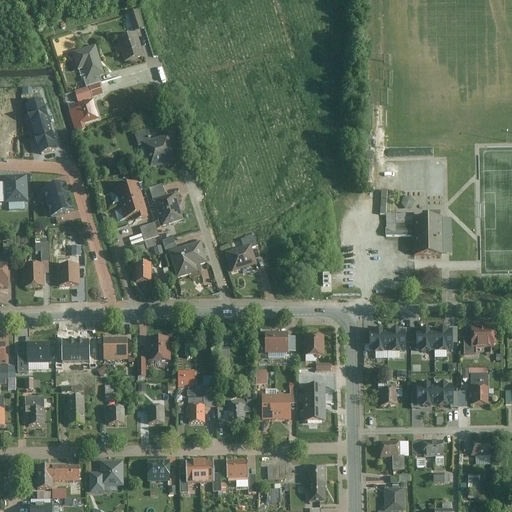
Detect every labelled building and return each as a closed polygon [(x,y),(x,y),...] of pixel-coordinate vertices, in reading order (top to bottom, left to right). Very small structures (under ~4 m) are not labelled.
[(144,30),(136,11),(127,14),(134,34),(144,30)] [(144,57),(137,35),(116,42),(124,64),(144,57)] [(104,76),(95,47),(72,55),(77,72),(83,70),(86,80),(87,82),(99,78),(104,76)] [(101,84),(99,78),(87,82),(86,80),(83,81),(85,89),(89,88),(101,84)] [(78,104),(92,99),(89,88),(85,89),(74,93),(78,104)] [(99,120),(93,101),(76,106),(77,110),(69,112),(75,134),(85,131),(84,126),(99,120)] [(49,127),(42,104),(28,108),(35,132),(49,127)] [(56,151),(49,127),(35,132),(42,155),(56,151)] [(143,145),(151,142),(148,132),(134,136),(138,149),(143,147),(143,145)] [(176,163),(168,137),(151,142),(143,145),(143,147),(150,171),(176,163)] [(25,177),(3,178),(4,205),(26,204),(25,177)] [(64,183),(42,190),(47,204),(69,197),(64,183)] [(125,187),(117,189),(121,203),(123,210),(126,220),(135,217),(136,222),(147,218),(146,213),(137,184),(133,185),(131,183),(126,185),(125,187)] [(154,203),(165,200),(162,187),(149,192),(153,204),(154,203)] [(69,197),(47,204),(51,218),(73,212),(69,197)] [(183,223),(175,197),(165,200),(154,203),(162,230),(183,223)] [(410,199),(403,200),(401,206),(405,211),(412,211),(414,204),(410,199)] [(412,228),(412,217),(385,217),(385,228),(412,228)] [(413,259),(441,259),(441,252),(441,219),(426,219),(412,220),(413,259)] [(159,239),(155,226),(140,231),(144,244),(159,239)] [(241,242),(244,249),(251,247),(252,250),(258,248),(255,238),(241,242)] [(74,257),(83,256),(82,240),(69,240),(70,248),(74,248),(74,257)] [(169,256),(177,253),(172,240),(162,244),(166,257),(169,256)] [(49,264),(49,246),(34,246),(35,255),(40,255),(41,265),(49,264)] [(207,267),(201,246),(177,253),(169,256),(178,282),(198,275),(196,270),(207,267)] [(226,255),(233,275),(257,268),(252,250),(251,247),(244,249),(226,255)] [(43,291),(43,267),(23,268),(23,291),(43,291)] [(151,284),(152,267),(135,267),(135,283),(151,284)] [(79,289),(79,268),(57,269),(58,290),(79,289)] [(169,288),(166,278),(160,280),(164,291),(169,288)] [(470,348),(476,348),(494,348),(494,346),(496,343),(496,340),(493,337),(494,328),(470,328),(470,338),(470,348)] [(434,333),(434,352),(439,352),(439,353),(446,352),(447,352),(447,351),(452,351),(452,344),(451,332),(450,332),(446,332),(446,331),(439,331),(439,333),(434,333)] [(288,354),(288,332),(265,332),(265,354),(288,354)] [(370,346),(370,353),(375,353),(375,354),(383,354),(383,352),(388,352),(387,333),(383,334),(383,332),(375,333),(375,334),(372,334),(370,334),(370,346)] [(387,333),(388,352),(392,352),(392,353),(400,353),(400,352),(405,352),(405,345),(405,333),(403,333),(399,333),(399,332),(392,332),(392,333),(387,333)] [(417,345),(417,352),(422,352),(422,353),(430,353),(430,352),(434,352),(434,333),(429,333),(429,332),(422,332),(422,333),(419,333),(417,333),(417,345)] [(325,357),(325,335),(304,336),(304,358),(325,357)] [(169,362),(169,338),(148,339),(148,351),(147,351),(147,362),(169,362)] [(476,356),(476,348),(470,348),(470,338),(463,338),(463,356),(476,356)] [(127,362),(127,339),(104,339),(104,362),(127,362)] [(62,355),(62,363),(76,363),(76,342),(62,342),(62,355)] [(76,342),(76,363),(90,363),(90,355),(90,342),(76,342)] [(49,344),(27,344),(27,356),(27,365),(50,365),(49,344)] [(231,351),(219,351),(219,362),(232,362),(231,351)] [(27,365),(27,356),(17,356),(17,375),(27,374),(27,365)] [(146,377),(146,359),(138,359),(138,377),(146,377)] [(0,385),(8,385),(8,366),(0,365),(0,385)] [(195,388),(195,371),(177,371),(178,389),(195,388)] [(257,386),(268,386),(268,371),(257,372),(257,386)] [(469,389),(469,395),(472,395),(472,406),(488,406),(487,375),(483,375),(474,375),(471,375),(471,387),(476,387),(476,389),(471,389),(469,389)] [(37,390),(36,379),(26,380),(27,390),(37,390)] [(396,384),(378,384),(378,398),(380,398),(380,407),(396,407),(396,397),(401,397),(401,390),(396,390),(396,384)] [(326,421),(325,386),(300,386),(301,421),(326,421)] [(435,387),(435,406),(440,406),(440,407),(447,407),(447,406),(451,406),(452,406),(452,394),(452,387),(447,387),(447,386),(439,386),(439,387),(435,387)] [(417,395),(418,407),(419,407),(423,407),(423,408),(430,408),(430,406),(435,406),(435,387),(431,388),(431,387),(422,387),(422,388),(417,388),(417,395)] [(189,399),(189,425),(205,425),(205,409),(218,409),(217,388),(205,388),(205,399),(189,399)] [(85,426),(85,397),(68,398),(69,409),(66,409),(66,415),(69,415),(69,427),(85,426)] [(276,397),(262,398),(263,422),(277,421),(276,397)] [(290,397),(276,397),(277,421),(290,421),(290,397)] [(29,415),(29,427),(44,427),(44,398),(26,398),(26,415),(29,415)] [(254,414),(254,401),(232,401),(232,406),(226,406),(226,412),(230,412),(230,424),(246,424),(246,414),(254,414)] [(165,424),(165,407),(146,407),(145,413),(148,413),(149,424),(165,424)] [(125,424),(125,408),(105,408),(105,414),(108,413),(109,425),(125,424)] [(490,440),(470,440),(470,442),(470,452),(470,457),(490,457),(490,465),(500,465),(499,454),(490,454),(490,440)] [(399,442),(379,442),(379,459),(392,459),(392,472),(404,472),(404,457),(399,457),(399,442)] [(420,457),(420,442),(412,442),(412,457),(420,457)] [(443,466),(443,442),(423,442),(423,457),(435,457),(435,466),(443,466)] [(170,483),(170,461),(148,461),(148,483),(170,483)] [(247,463),(226,463),(226,480),(248,480),(247,477),(247,463)] [(123,464),(100,464),(101,476),(90,476),(91,495),(105,495),(105,488),(123,488),(123,464)] [(200,485),(200,464),(186,464),(186,477),(186,485),(187,485),(200,485)] [(200,464),(200,485),(213,485),(214,485),(214,476),(214,464),(200,464)] [(37,466),(37,491),(49,491),(49,485),(49,466),(37,466)] [(77,466),(49,466),(49,485),(77,485),(77,466)] [(326,466),(309,466),(309,485),(326,485),(326,466)] [(286,480),(285,467),(268,467),(268,480),(286,480)] [(449,475),(433,475),(433,483),(449,483),(449,475)] [(480,499),(479,475),(467,476),(467,482),(473,482),(473,499),(480,499)] [(220,476),(214,476),(214,485),(213,485),(213,494),(221,494),(220,476)] [(255,477),(247,477),(248,480),(248,495),(256,495),(255,477)] [(326,485),(309,485),(309,503),(326,503),(326,485)] [(399,511),(405,511),(404,489),(383,490),(383,511),(399,511)] [(54,491),(55,501),(69,500),(69,490),(54,491)] [(281,504),(281,491),(267,492),(268,504),(281,504)]
